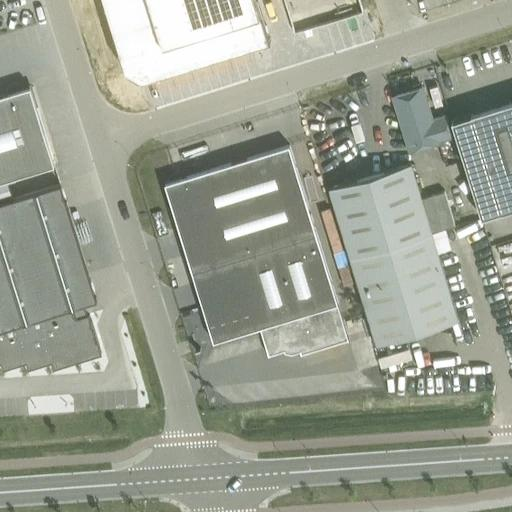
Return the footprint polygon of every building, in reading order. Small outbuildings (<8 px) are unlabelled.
[(142,75),(270,36),(258,0),(105,0),(126,67),(142,75)] [(0,181),(56,164),(31,85),(0,94),(0,181)] [(433,118),(423,86),(395,95),(411,148),(453,135),(447,114),(433,118)] [(511,100),(472,113),(502,210),(511,207),(511,100)] [(350,338),(317,231),(291,144),(166,182),(193,269),(215,340),(261,326),(269,354),(300,344),(302,353),(350,338)] [(446,190),(423,197),(412,162),(331,186),(351,255),(433,230),(433,231),(456,224),(446,190)] [(0,362),(2,361),(4,368),(27,361),(30,368),(52,361),(55,368),(103,353),(87,302),(98,299),(62,183),(0,201),(0,362)] [(433,231),(433,230),(351,255),(378,343),(459,319),(433,231)]
